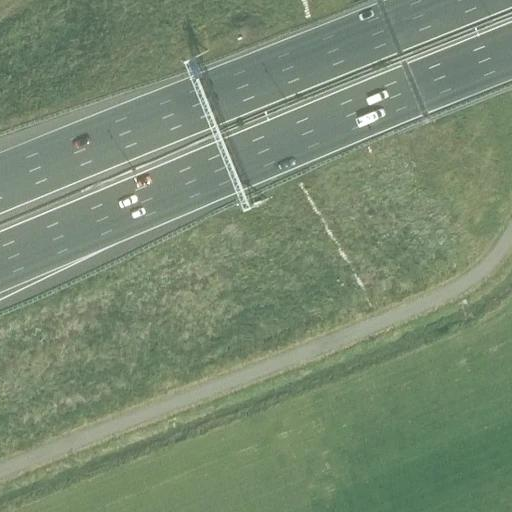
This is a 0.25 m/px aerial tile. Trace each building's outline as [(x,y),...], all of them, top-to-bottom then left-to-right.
[(439,47),(424,50),(429,77),(444,74),(439,47)] [(413,64),(363,86),(367,96),(418,73),(413,64)] [(200,71),(169,82),(172,92),(204,81),(200,71)] [(130,93),(138,111),(158,101),(149,83),(130,93)] [(142,185),(167,179),(165,171),(140,177),(142,185)]
